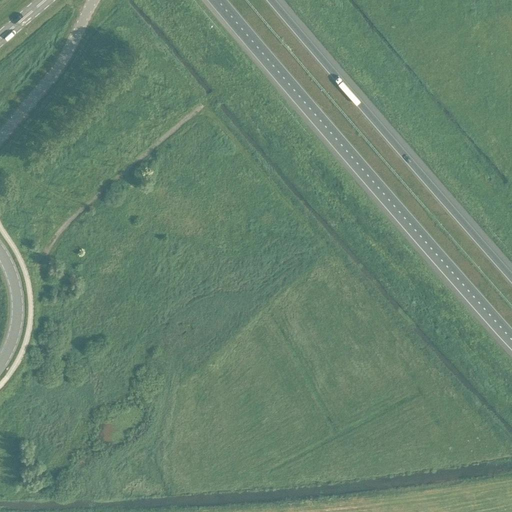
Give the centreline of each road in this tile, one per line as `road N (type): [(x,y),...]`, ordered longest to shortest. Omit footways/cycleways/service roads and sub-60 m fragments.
road 1 (trunk): [(221,0),(511,335)]
road 2 (trunk): [(511,275),(271,0)]
road 3 (unclassified): [(0,137),(67,53),(93,0)]
